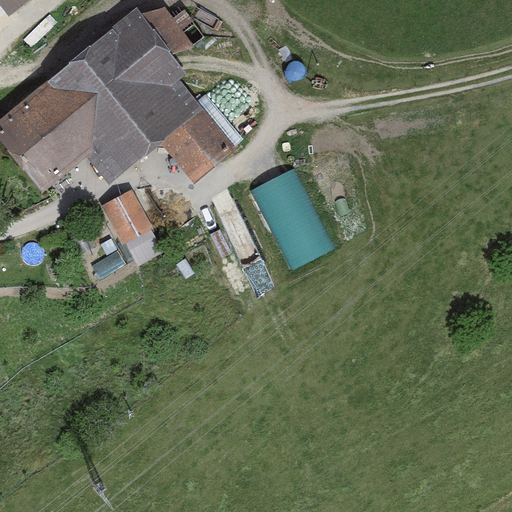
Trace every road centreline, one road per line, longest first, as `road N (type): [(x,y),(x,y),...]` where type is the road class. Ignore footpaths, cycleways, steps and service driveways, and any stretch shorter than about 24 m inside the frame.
road 1 (track): [(249,162),(283,115),(511,67)]
road 2 (unclassified): [(0,233),(144,173),(184,197),(249,162)]
